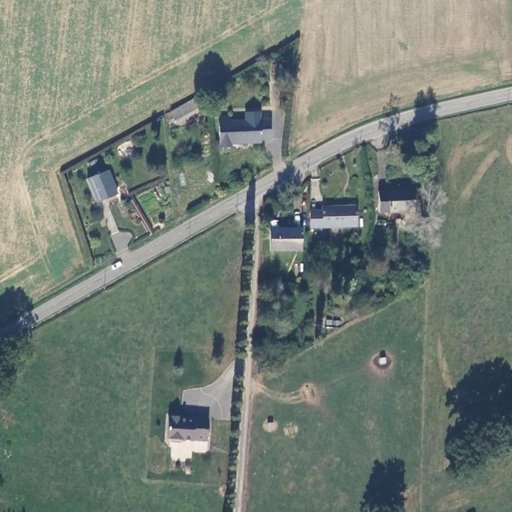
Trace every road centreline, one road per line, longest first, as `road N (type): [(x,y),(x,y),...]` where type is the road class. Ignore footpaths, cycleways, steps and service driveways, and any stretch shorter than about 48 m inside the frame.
road 1 (tertiary): [(0,336),(335,145),(511,94)]
road 2 (unknown): [(258,187),(242,336),(231,368),(204,402)]
